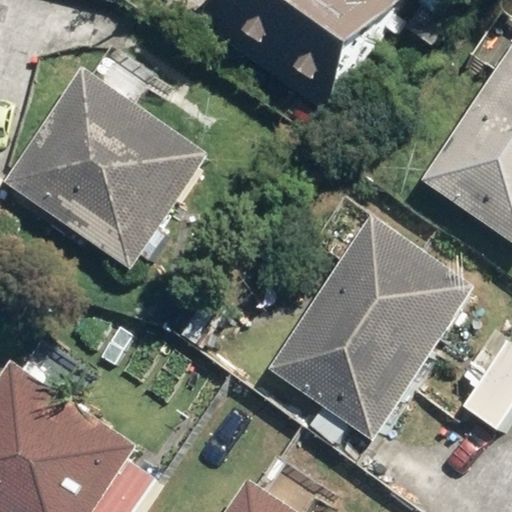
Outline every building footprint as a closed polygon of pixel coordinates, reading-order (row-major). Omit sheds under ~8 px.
[(453,0),(239,0),(213,37),(332,122),(400,28),(436,54),(467,10),(453,0)] [(511,251),(511,64),(426,193),(511,251)] [(91,83),(12,199),(135,284),(215,167),(91,83)] [(385,455),(482,300),(353,211),(324,257),(344,269),(272,384),(327,419),(295,469),(325,488),(357,438),(385,455)] [(511,352),(496,377),(480,368),(469,386),(484,396),(467,423),(502,445),(511,428),(511,352)] [(17,374),(0,399),(0,511),(147,511),(163,489),(134,470),(143,457),(17,374)] [(289,511),(255,490),(240,511),(289,511)]
